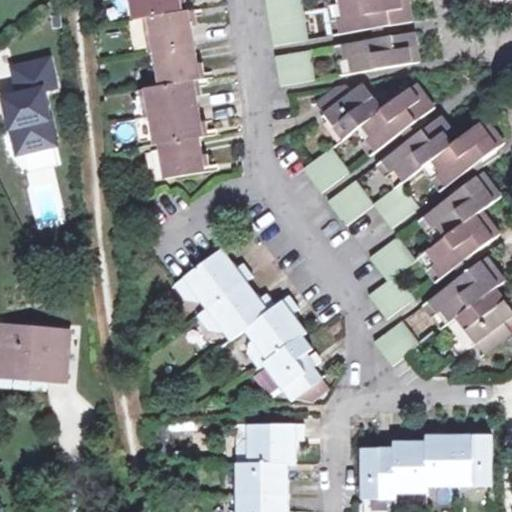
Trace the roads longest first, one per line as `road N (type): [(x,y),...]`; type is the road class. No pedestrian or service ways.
road 1 (residential): [(245,0),(265,186),(351,305),(360,367),(337,410)]
road 2 (residential): [(337,410),(378,396),(511,393)]
